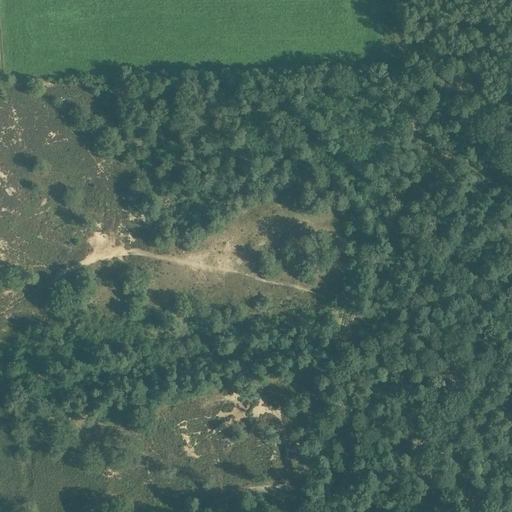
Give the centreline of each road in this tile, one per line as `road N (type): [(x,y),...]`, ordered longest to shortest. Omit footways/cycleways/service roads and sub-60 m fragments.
road 1 (track): [(295,511),(348,320),(340,305),(153,253),(82,264)]
road 2 (track): [(348,320),(368,242),(329,200)]
